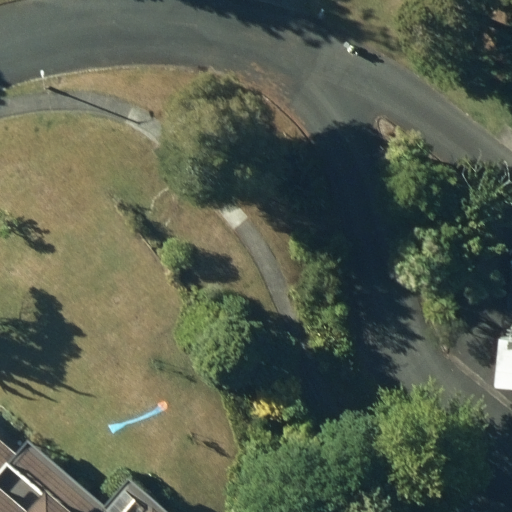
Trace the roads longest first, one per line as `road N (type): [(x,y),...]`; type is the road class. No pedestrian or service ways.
road 1 (residential): [(343,69),(370,288),(414,376),(481,443),(511,454)]
road 2 (residential): [(343,69),(244,36),(174,26),(44,44),(0,60)]
road 3 (residential): [(511,161),(343,69)]
